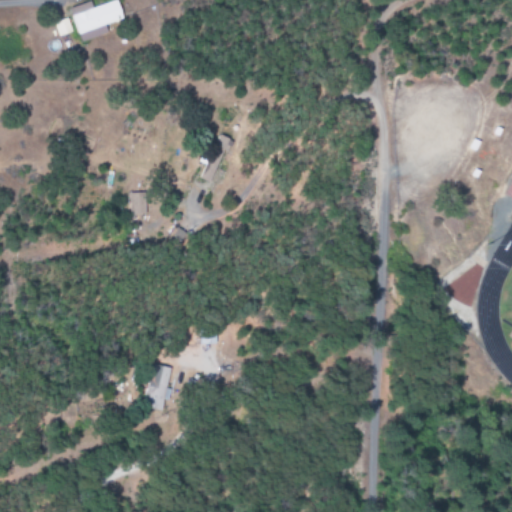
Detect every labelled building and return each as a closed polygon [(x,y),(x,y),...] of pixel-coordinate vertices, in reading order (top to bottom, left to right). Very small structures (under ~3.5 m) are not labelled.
[(89,2),(68,9),(79,43),(107,34),(104,26),(122,20),(115,0),(91,8),(89,2)] [(198,180),(211,184),(226,138),(216,135),(208,162),(204,161),(198,180)] [(143,193),(126,194),(127,216),(144,215),(143,193)] [(207,347),(222,346),(221,335),(206,336),(207,347)] [(178,371),(157,367),(150,410),(168,413),(170,403),(172,403),(178,371)]
